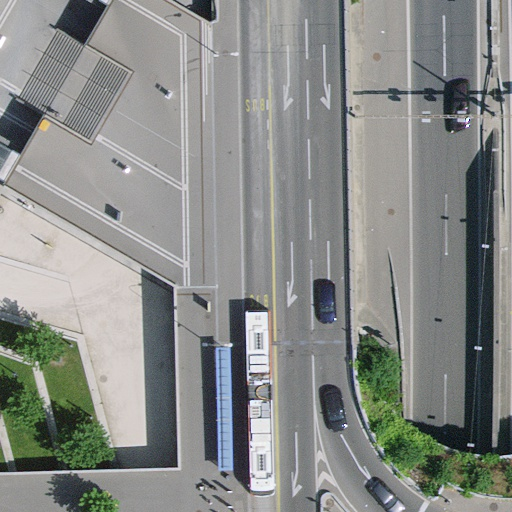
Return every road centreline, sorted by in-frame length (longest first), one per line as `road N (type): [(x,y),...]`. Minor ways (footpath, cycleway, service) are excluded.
road 1 (motorway): [(444,0),(439,511)]
road 2 (primary): [(288,0),(295,356)]
road 3 (primary): [(295,356),(331,433),(403,511)]
road 4 (primary): [(295,356),(287,511)]
